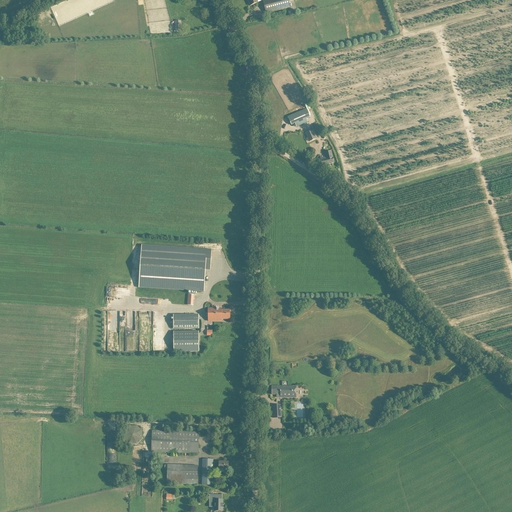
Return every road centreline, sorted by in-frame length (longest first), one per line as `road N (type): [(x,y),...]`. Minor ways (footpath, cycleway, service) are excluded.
road 1 (tertiary): [(255,511),(261,91),(221,0)]
road 2 (track): [(262,140),(339,190),(404,288),(453,338),(511,378)]
